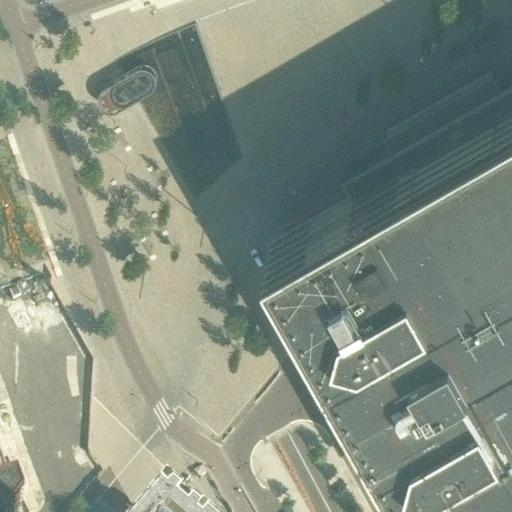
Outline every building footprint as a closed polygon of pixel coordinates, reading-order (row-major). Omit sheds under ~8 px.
[(76,55),(84,74),(179,36),(174,23),(180,20),(184,30),(196,25),(193,18),(206,13),(200,0),(154,0),(163,20),(76,55)] [(385,59),(356,0),(240,0),(207,16),(267,144),(381,90),(370,66),(385,59)] [(511,76),(503,82),(495,68),(385,131),(393,144),(344,172),(355,191),(319,212),(270,240),(296,285),(297,287),(322,329),(420,502),(425,511),(495,511),(511,503),(511,76)] [(138,103),(151,96),(155,93),(157,88),(157,83),(156,78),(153,74),(148,72),(144,71),(139,72),(125,80),(111,88),(103,92),(101,96),(100,100),(100,105),(102,109),(105,113),(108,115),(112,116),(116,115),(138,103)] [(156,322),(135,334),(167,390),(188,378),(156,322)] [(0,511),(25,511),(0,439),(0,511)]
